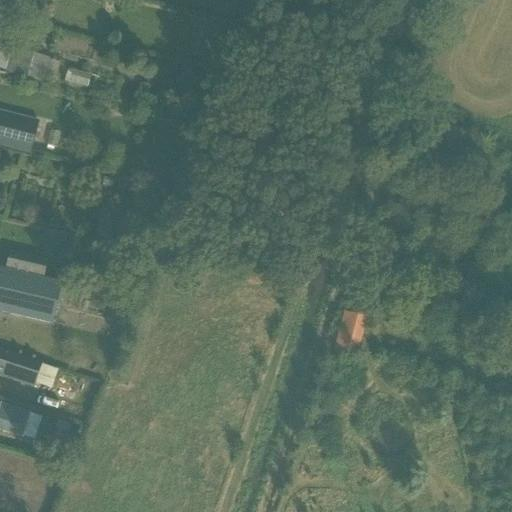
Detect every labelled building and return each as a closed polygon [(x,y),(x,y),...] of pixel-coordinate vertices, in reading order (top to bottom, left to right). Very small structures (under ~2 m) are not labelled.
[(46,10),(35,0),(33,0),(23,10),(34,21),(35,20),(45,11),(46,10)] [(42,83),(48,60),(11,51),(5,73),(42,83)] [(49,61),(45,77),(54,80),(58,63),(49,61)] [(149,86),(140,84),(136,104),(145,106),(149,86)] [(0,147),(31,155),(38,123),(0,113),(0,147)] [(0,157),(0,174),(11,172),(8,156),(0,157)] [(78,175),(84,184),(92,178),(85,170),(78,175)] [(114,180),(103,178),(101,186),(112,188),(114,180)] [(23,273),(43,278),(47,261),(27,256),(23,273)] [(170,261),(169,260),(166,272),(167,272),(180,275),(183,264),(170,261)] [(0,312),(25,319),(34,280),(0,271),(0,312)] [(357,359),(357,358),(367,320),(343,313),(333,352),(357,359)] [(0,379),(33,390),(42,365),(0,350),(0,379)] [(9,406),(1,404),(0,407),(0,432),(22,440),(22,438),(30,414),(9,406)] [(47,446),(34,443),(32,452),(45,454),(47,446)]
